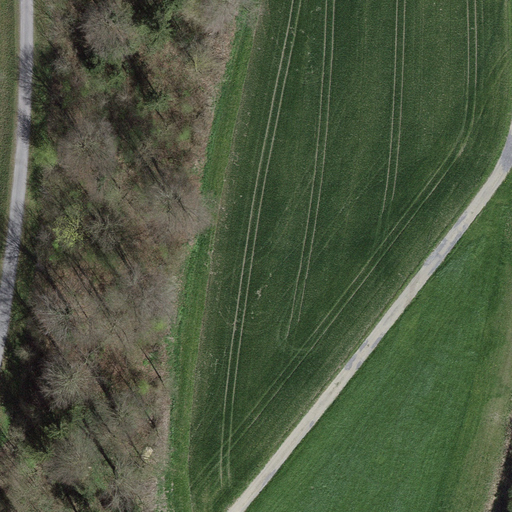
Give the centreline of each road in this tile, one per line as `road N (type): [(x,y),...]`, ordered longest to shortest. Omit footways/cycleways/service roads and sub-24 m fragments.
road 1 (track): [(229,511),(473,207),(511,127)]
road 2 (track): [(25,0),(19,200),(0,329)]
